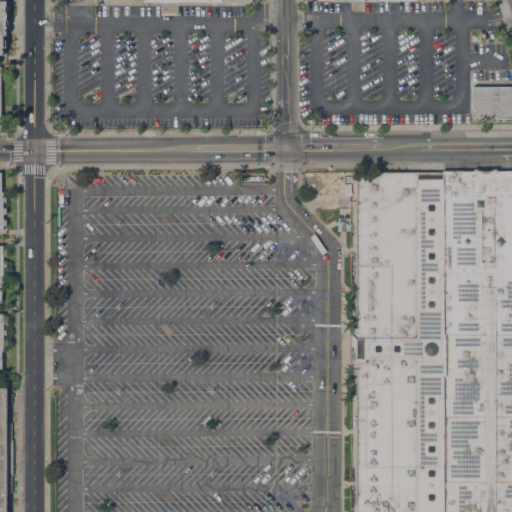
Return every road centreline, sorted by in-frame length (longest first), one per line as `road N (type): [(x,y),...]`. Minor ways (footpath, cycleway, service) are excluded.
road 1 (tertiary): [(511,147),(34,153)]
road 2 (tertiary): [(34,511),(34,153)]
road 3 (tertiary): [(34,153),(34,0)]
road 4 (residential): [(287,152),(286,0)]
